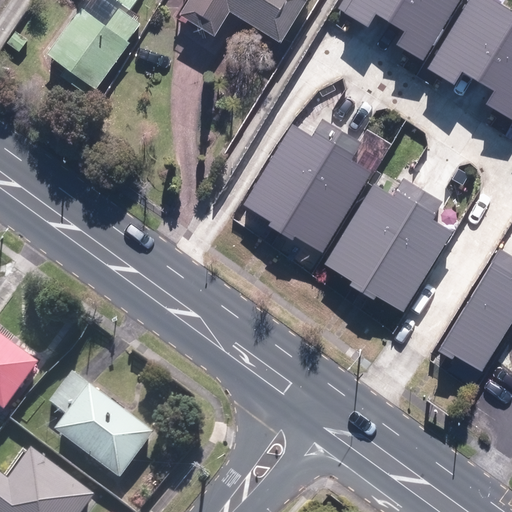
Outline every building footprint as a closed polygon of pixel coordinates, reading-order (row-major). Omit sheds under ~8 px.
[(80,0),(40,56),(90,93),(140,25),(127,15),(138,0),(80,0)] [(173,0),(164,14),(207,41),(223,16),(274,48),(304,0),(173,0)] [(373,8),(389,18),(399,0),(343,0),(340,6),(366,21),(373,8)] [(456,0),(399,0),(389,18),(405,27),(397,39),(424,55),(456,0)] [(463,66),(478,76),(511,19),(511,4),(505,0),(467,0),(430,64),(455,79),(463,66)] [(511,19),(478,76),(494,85),(486,97),(511,112),(511,19)] [(269,218),(284,227),(343,126),(321,113),(311,129),(292,117),(243,200),(271,216),(269,218)] [(365,138),(343,126),(284,227),(294,233),(295,231),(324,248),(373,165),(355,154),(365,138)] [(350,276),(364,284),(423,183),(401,170),(392,186),(372,175),(323,257),(351,274),(350,276)] [(445,196),(423,183),(364,284),(374,290),(376,288),(404,305),(453,222),(435,212),(445,196)] [(436,340),(481,366),(511,313),(511,259),(491,248),(436,340)] [(0,417),(0,418),(36,369),(0,342),(0,417)] [(50,436),(117,484),(151,436),(92,393),(94,391),(70,374),(46,408),(62,420),(50,436)] [(82,511),(92,499),(27,452),(4,484),(0,481),(0,511),(82,511)]
